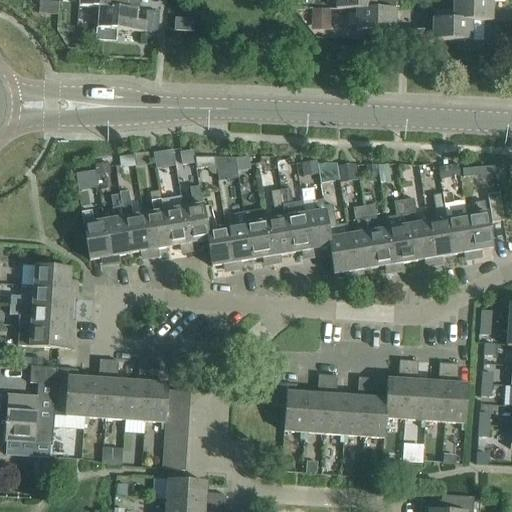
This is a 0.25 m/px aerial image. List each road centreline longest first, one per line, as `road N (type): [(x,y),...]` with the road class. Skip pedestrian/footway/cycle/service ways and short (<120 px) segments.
road 1 (secondary): [(511,123),(3,110)]
road 2 (residential): [(223,354),(112,344),(99,322),(112,298),(287,308)]
road 3 (residential): [(240,354),(459,359),(464,296)]
road 4 (residential): [(287,308),(421,317),(464,296)]
road 5 (residential): [(388,511),(379,501),(239,492)]
road 6 (residential): [(239,492),(218,440),(223,354)]
